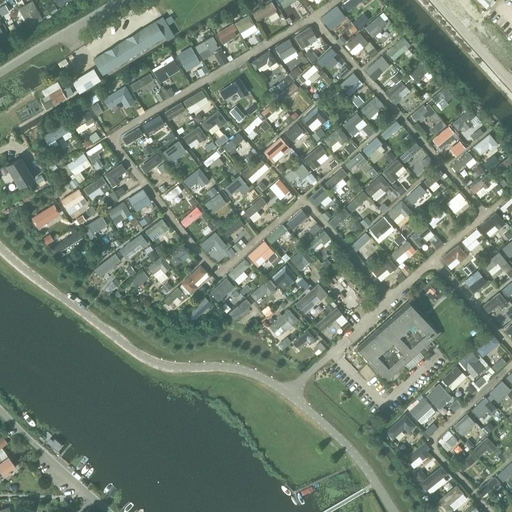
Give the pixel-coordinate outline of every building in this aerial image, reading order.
[(270,0),(269,0),(251,12),(258,21),(276,9),(270,0)] [(493,0),(476,0),(486,9),(489,5),(490,6),(495,1),(493,0)] [(29,27),(42,19),(33,2),(19,9),(29,27)] [(0,9),(2,14),(9,11),(6,4),(0,6),(0,9)] [(55,4),(44,10),(46,15),(57,9),(55,4)] [(336,6),(321,18),(326,24),(332,19),(336,24),(345,18),(336,6)] [(276,11),(261,21),(265,27),(280,18),(276,11)] [(164,19),(167,25),(174,21),(171,15),(164,19)] [(249,16),(235,24),(244,39),(258,30),(249,16)] [(156,21),(129,37),(93,59),(103,74),(165,36),(156,21)] [(369,33),(372,38),(389,24),(384,22),(369,33)] [(309,27),(295,37),(302,48),(316,39),(309,27)] [(236,33),(221,41),(225,49),(240,41),(236,33)] [(289,38),(274,48),(281,59),(296,50),(289,38)] [(214,39),(200,45),(206,56),(219,48),(214,39)] [(355,55),(363,47),(359,40),(349,49),(355,55)] [(401,40),(386,52),(393,61),(409,48),(401,40)] [(330,48),(316,61),(321,67),(322,66),(325,64),(330,69),(337,62),(333,57),(336,54),(330,48)] [(197,59),(191,49),(177,57),(182,67),(197,59)] [(252,60),(256,68),(268,61),(270,64),(277,60),(270,49),(252,60)] [(307,53),(310,61),(317,59),(315,51),(307,53)] [(151,67),(160,82),(181,69),(172,54),(151,67)] [(381,54),(365,68),(370,74),(379,66),(382,69),(389,63),(381,54)] [(409,73),(413,78),(422,70),(424,73),(431,66),(425,59),(409,73)] [(206,65),(195,70),(198,75),(208,70),(206,65)] [(298,65),(289,72),(293,78),(302,70),(298,65)] [(314,65),(302,75),(307,80),(318,70),(314,65)] [(397,83),(407,70),(401,65),(391,78),(397,83)] [(135,80),(149,71),(146,66),(132,76),(135,80)] [(77,90),(98,78),(93,70),(72,82),(77,90)] [(212,82),(216,89),(235,77),(231,70),(212,82)] [(352,73),(341,83),(345,88),(357,78),(352,73)] [(132,85),(135,91),(154,82),(151,75),(132,85)] [(231,83),(219,91),(224,99),(236,91),(240,98),(248,92),(239,78),(231,83)] [(401,80),(387,92),(395,102),(401,97),(397,92),(406,85),(401,80)] [(41,91),(45,97),(41,100),(46,110),(73,94),(70,89),(66,91),(66,89),(62,91),(57,82),(41,91)] [(280,95),(284,100),(299,88),(294,83),(280,95)] [(158,92),(162,100),(175,93),(171,85),(158,92)] [(125,86),(103,99),(108,108),(122,100),(126,107),(135,102),(125,86)] [(434,98),(440,104),(453,94),(446,86),(434,98)] [(337,87),(325,99),(329,103),(342,92),(337,87)] [(184,102),(189,109),(206,98),(202,91),(184,102)] [(358,106),(364,100),(358,93),(351,98),(358,106)] [(376,94),(360,108),(368,117),(378,109),(377,107),(383,102),(376,94)] [(294,120),(275,96),(257,109),(278,134),(294,120)] [(99,101),(92,105),(98,114),(104,110),(99,101)] [(181,101),(163,109),(167,118),(185,110),(181,101)] [(239,121),(245,115),(236,104),(229,110),(239,121)] [(317,105),(302,119),(307,125),(317,117),(322,123),(328,118),(317,105)] [(412,116),(417,121),(429,110),(424,105),(412,116)] [(469,108),(453,121),(458,127),(463,123),(467,128),(473,123),(469,118),(474,114),(469,108)] [(72,120),(79,131),(96,121),(89,109),(72,120)] [(219,110),(202,123),(208,130),(208,129),(211,134),(220,127),(221,127),(228,122),(219,110)] [(357,114),(346,125),(357,140),(373,125),(357,114)] [(141,126),(146,135),(163,124),(157,115),(141,126)] [(244,130),(248,136),(263,122),(258,116),(244,130)] [(379,133),(384,138),(401,124),(395,118),(379,133)] [(285,132),(292,140),(303,129),(296,122),(285,132)] [(45,137),(52,149),(73,136),(65,124),(45,137)] [(198,125),(183,136),(188,144),(191,147),(198,142),(206,137),(198,125)] [(321,126),(312,133),(316,139),(325,132),(321,126)] [(433,139),(438,145),(455,133),(449,126),(433,139)] [(339,127),(323,139),(333,151),(342,145),(341,144),(348,138),(339,127)] [(121,139),(123,146),(140,137),(136,130),(121,139)] [(86,147),(101,137),(97,131),(82,141),(86,147)] [(223,146),(231,155),(248,143),(239,134),(223,146)] [(489,134),(474,146),(480,154),(488,147),(491,151),(498,145),(489,134)] [(214,139),(219,145),(224,142),(219,135),(214,139)] [(368,153),(381,141),(377,136),(363,148),(368,153)] [(279,137),(263,152),(270,159),(271,157),(275,161),(289,148),(279,137)] [(448,148),(456,156),(466,147),(458,139),(448,148)] [(178,140),(162,151),(170,162),(186,151),(178,140)] [(207,154),(218,147),(215,141),(204,148),(207,154)] [(345,147),(351,153),(358,147),(352,141),(345,147)] [(101,143),(86,153),(94,164),(100,159),(98,155),(105,150),(101,143)] [(400,157),(405,162),(421,148),(416,143),(400,157)] [(145,153),(153,150),(151,144),(142,148),(145,153)] [(320,145),(303,158),(313,169),(328,157),(324,153),(326,152),(320,145)] [(359,150),(345,163),(350,168),(357,161),(360,165),(367,159),(359,150)] [(455,174),(477,158),(468,150),(449,166),(455,174)] [(385,153),(388,160),(395,158),(392,151),(385,153)] [(202,163),(207,167),(221,157),(217,152),(202,163)] [(89,162),(84,154),(65,167),(70,176),(89,162)] [(140,166),(143,171),(159,160),(154,155),(140,166)] [(422,155),(411,166),(420,175),(431,164),(422,155)] [(494,169),(500,175),(511,164),(511,157),(511,156),(494,169)] [(260,157),(243,172),(252,182),(269,166),(260,157)] [(489,170),(499,160),(496,157),(486,167),(489,170)] [(20,187),(34,179),(21,158),(7,166),(20,187)] [(396,158),(381,172),(391,183),(398,177),(405,169),(402,166),(402,165),(396,158)] [(300,160),(284,174),(290,181),(297,174),(301,179),(305,176),(313,184),(318,179),(300,160)] [(162,173),(168,168),(163,162),(157,167),(162,173)] [(121,163),(104,175),(112,187),(120,181),(117,177),(126,171),(121,163)] [(480,165),(469,172),(473,178),(484,171),(480,165)] [(372,166),(368,172),(373,176),(378,170),(372,166)] [(199,167),(183,180),(189,188),(197,181),(201,187),(209,181),(199,167)] [(325,181),(331,188),(348,174),(341,167),(325,181)] [(440,169),(424,182),(429,187),(444,174),(440,169)] [(490,170),(470,186),(474,191),(483,183),(486,186),(491,182),(488,179),(494,175),(490,170)] [(90,198),(110,186),(102,174),(83,186),(90,198)] [(35,179),(38,184),(44,180),(41,175),(35,179)] [(239,175),(223,187),(230,195),(237,189),(242,194),(249,188),(239,175)] [(380,175),(365,188),(375,200),(385,192),(384,190),(387,187),(391,191),(393,189),(380,175)] [(73,186),(79,184),(76,178),(71,180),(73,186)] [(279,179),(269,187),(280,199),(289,191),(279,179)] [(260,191),(267,186),(262,180),(256,186),(260,191)] [(406,198),(410,202),(418,195),(423,201),(429,195),(421,184),(406,198)] [(207,190),(211,196),(218,191),(214,185),(207,190)] [(322,185),(308,197),(315,206),(320,201),(328,195),(329,194),(322,185)] [(115,190),(118,195),(125,192),(122,186),(115,190)] [(440,193),(445,199),(454,192),(449,186),(440,193)] [(70,213),(88,201),(79,187),(60,199),(70,213)] [(161,198),(166,204),(179,194),(175,188),(161,198)] [(142,189),(128,198),(136,211),(150,201),(142,189)] [(115,190),(109,192),(111,201),(118,199),(115,190)] [(348,206),(353,212),(369,197),(363,192),(348,206)] [(459,193),(446,203),(455,213),(467,202),(459,193)] [(205,204),(210,211),(224,201),(220,194),(205,204)] [(262,198),(245,212),(250,218),(266,204),(262,198)] [(511,206),(511,199),(500,209),(504,213),(511,206)] [(401,200),(387,213),(393,219),(397,223),(411,211),(401,200)] [(54,202),(30,216),(36,227),(60,213),(54,202)] [(123,202),(107,211),(115,224),(131,214),(123,202)] [(186,228),(203,214),(196,206),(179,221),(186,228)] [(292,229),(308,214),(302,208),(286,222),(292,229)] [(330,221),(336,227),(350,215),(345,209),(330,221)] [(442,209),(430,221),(434,225),(447,213),(442,209)] [(496,212),(480,225),(486,232),(489,236),(504,223),(496,212)] [(384,214),(369,227),(377,236),(392,224),(384,214)] [(101,215),(83,227),(89,236),(94,233),(107,225),(101,215)] [(367,215),(360,220),(365,226),(371,221),(367,215)] [(462,227),(470,221),(466,216),(458,222),(462,227)] [(238,218),(222,230),(230,238),(245,227),(238,218)] [(161,219),(145,231),(149,237),(150,236),(153,240),(169,228),(161,219)] [(417,229),(409,236),(419,247),(433,234),(430,231),(430,230),(425,225),(424,223),(417,229)] [(281,225),(266,239),(272,245),(288,231),(281,225)] [(311,249),(321,240),(323,243),(331,236),(324,229),(306,245),(311,249)] [(462,242),(467,248),(482,235),(477,229),(462,242)] [(215,231),(200,244),(206,251),(213,245),(218,251),(226,245),(215,231)] [(54,247),(58,253),(82,239),(78,232),(54,247)] [(118,249),(126,259),(148,242),(140,232),(118,249)] [(355,252),(371,238),(366,233),(350,246),(355,252)] [(401,233),(394,238),(398,243),(405,238),(401,233)] [(46,243),(52,238),(49,234),(43,238),(46,243)] [(437,247),(443,243),(439,237),(432,241),(437,247)] [(240,238),(233,245),(237,250),(245,243),(240,238)] [(511,239),(501,248),(508,257),(511,253),(511,239)] [(264,241),(248,255),(254,261),(262,253),(267,257),(273,250),(264,241)] [(158,253),(166,250),(162,242),(154,246),(158,253)] [(106,244),(100,247),(104,253),(109,250),(106,244)] [(182,244),(167,255),(175,266),(182,260),(180,257),(187,251),(182,244)] [(457,245),(441,258),(450,269),(466,255),(457,245)] [(231,246),(225,250),(230,256),(235,252),(231,246)] [(396,260),(401,264),(416,250),(411,246),(396,260)] [(154,248),(147,252),(152,260),(159,255),(154,248)] [(299,251),(289,259),(296,266),(299,270),(312,259),(304,250),(302,248),(299,251)] [(118,252),(98,265),(103,273),(123,259),(118,252)] [(498,252),(483,264),(492,275),(506,262),(498,252)] [(161,255),(147,266),(153,274),(157,278),(171,267),(161,255)] [(327,268),(332,264),(327,257),(322,262),(327,268)] [(387,257),(371,270),(380,281),(390,272),(396,267),(387,257)] [(230,272),(235,276),(251,263),(246,258),(230,272)] [(467,274),(478,266),(473,259),(462,267),(467,274)] [(285,264),(271,276),(283,290),(297,278),(285,264)] [(200,265),(181,283),(191,294),(198,287),(197,286),(209,275),(206,272),(200,265)] [(462,280),(467,286),(468,285),(471,289),(476,285),(473,281),(484,272),(479,266),(462,280)] [(131,278),(137,286),(149,276),(143,268),(131,278)] [(108,283),(113,288),(121,282),(116,276),(108,283)] [(302,276),(297,280),(302,286),(307,282),(302,276)] [(226,278),(210,292),(217,301),(234,287),(226,278)] [(269,278),(250,294),(256,301),(266,292),(269,296),(276,290),(274,288),(276,286),(269,278)] [(419,289),(425,283),(421,278),(414,284),(419,289)] [(511,293),(511,279),(502,288),(509,296),(511,293)] [(165,293),(173,286),(168,280),(160,287),(165,293)] [(318,284),(295,303),(300,309),(301,309),(304,312),(314,304),(311,300),(316,296),(320,300),(327,294),(318,284)] [(164,299),(172,308),(186,295),(177,286),(164,299)] [(499,293),(483,306),(487,312),(498,304),(501,308),(507,303),(499,293)] [(193,315),(209,302),(204,297),(189,311),(193,315)] [(247,297),(229,313),(237,319),(254,305),(247,297)] [(268,304),(261,310),(270,319),(285,304),(281,301),(273,310),(268,304)] [(366,341),(358,348),(369,360),(370,361),(372,363),(379,371),(386,379),(404,363),(437,334),(423,318),(421,316),(409,303),(407,304),(404,307),(382,326),(379,329),(368,339),(366,341)] [(336,305),(316,322),(322,329),(342,312),(336,305)] [(288,309),(269,326),(273,332),(277,336),(283,330),(284,332),(292,325),(298,320),(288,309)] [(247,322),(250,327),(259,321),(255,317),(247,322)] [(308,331),(292,344),(296,349),(306,341),(309,344),(315,339),(308,331)] [(282,350),(292,341),(287,335),(277,344),(282,350)] [(493,336),(477,350),(484,359),(500,344),(493,336)] [(318,354),(325,345),(320,341),(313,351),(318,354)] [(468,352),(458,361),(466,369),(473,377),(482,369),(484,367),(477,359),(470,351),(468,352)] [(496,370),(506,361),(502,356),(491,365),(496,370)] [(368,379),(375,373),(367,364),(360,371),(368,379)] [(457,367),(442,381),(452,391),(467,377),(457,367)] [(479,386),(490,378),(485,372),(475,381),(479,386)] [(490,394),(486,398),(489,401),(493,398),(497,402),(510,390),(501,380),(488,393),(490,394)] [(466,386),(472,393),(478,388),(472,381),(466,386)] [(439,384),(427,396),(439,408),(451,397),(439,384)] [(485,396),(471,409),(479,417),(486,411),(490,415),(497,409),(489,401),(486,398),(485,396)] [(436,412),(424,398),(409,411),(421,425),(436,412)] [(455,410),(461,403),(456,399),(450,405),(455,410)] [(405,412),(386,429),(393,437),(404,426),(408,431),(416,424),(405,412)] [(466,414),(453,426),(462,435),(474,423),(466,414)] [(491,435),(497,442),(511,428),(511,424),(508,420),(491,435)] [(449,429),(438,439),(441,443),(453,433),(449,429)] [(486,448),(490,451),(496,446),(487,435),(473,448),(479,455),(486,448)] [(423,442),(403,457),(408,463),(418,456),(421,460),(428,454),(425,450),(428,448),(423,442)] [(458,468),(464,473),(476,460),(471,455),(458,468)] [(2,461),(0,457),(0,468),(4,475),(15,467),(8,456),(2,461)] [(511,463),(511,462),(496,475),(502,481),(510,473),(511,475),(511,463)] [(422,481),(429,489),(446,474),(439,467),(422,481)] [(479,491),(485,498),(501,484),(495,477),(479,491)] [(436,502),(434,503),(438,508),(441,511),(448,511),(451,510),(452,509),(461,501),(462,500),(459,497),(458,496),(462,493),(456,485),(436,502)]
